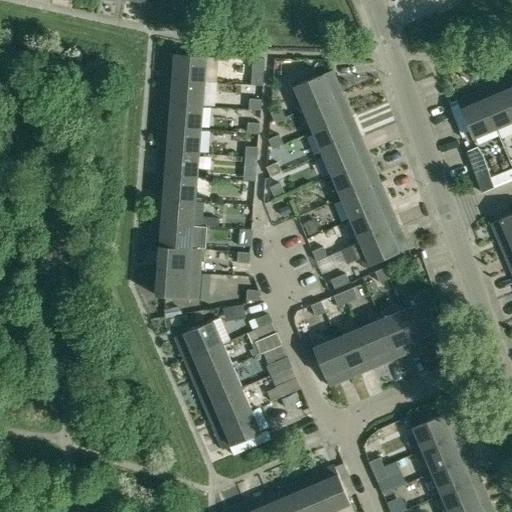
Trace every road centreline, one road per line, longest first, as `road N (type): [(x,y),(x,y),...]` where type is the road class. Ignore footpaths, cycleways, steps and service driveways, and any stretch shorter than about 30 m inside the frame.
road 1 (unclassified): [(372,0),(447,216)]
road 2 (residential): [(342,425),(319,407),(278,311),(265,230)]
road 3 (residential): [(342,425),(497,359)]
road 4 (unclassified): [(447,216),(497,359)]
